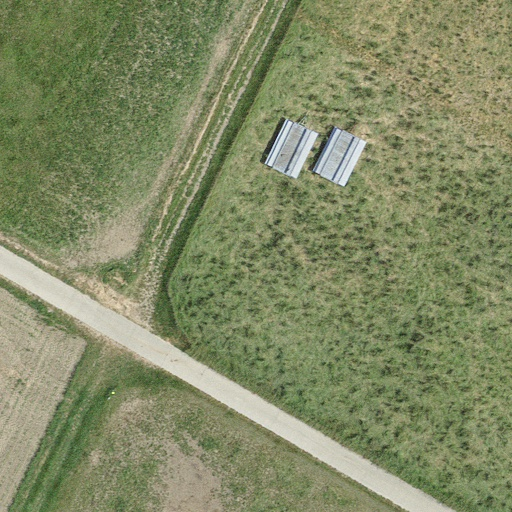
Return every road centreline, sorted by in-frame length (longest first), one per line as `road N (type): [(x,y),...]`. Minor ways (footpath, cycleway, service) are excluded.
road 1 (track): [(426,511),(0,264)]
road 2 (track): [(280,0),(119,334)]
